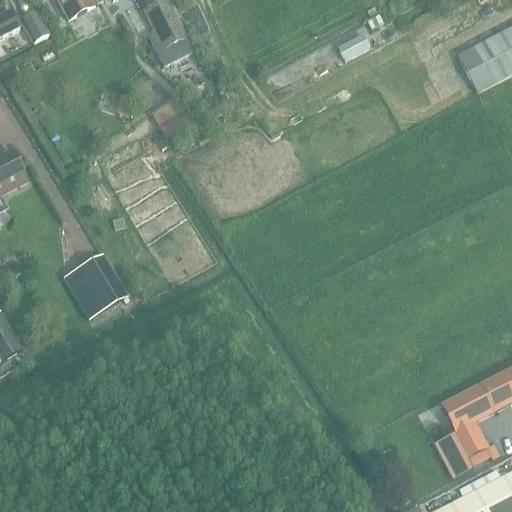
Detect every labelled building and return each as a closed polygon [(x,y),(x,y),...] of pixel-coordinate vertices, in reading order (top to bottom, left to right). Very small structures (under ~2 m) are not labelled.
[(55,0),(68,23),(94,9),(94,8),(107,0),(55,0)] [(163,52),(163,53),(185,41),(166,3),(144,14),(163,52)] [(0,15),(0,39),(19,29),(8,11),(0,15)] [(19,22),(32,48),(49,39),(36,13),(19,22)] [(377,19),(365,25),(369,33),(381,27),(377,19)] [(511,27),(456,57),(476,95),(511,75),(511,27)] [(362,38),(337,51),(345,65),(369,52),(362,38)] [(153,118),(159,128),(169,122),(170,124),(178,119),(176,115),(182,111),(178,103),(153,118)] [(0,198),(26,185),(11,155),(0,160),(0,198)] [(112,223),(115,232),(124,229),(122,221),(112,223)] [(81,272),(64,282),(88,323),(127,299),(95,246),(73,258),(81,272)] [(0,365),(0,366),(22,353),(0,316),(0,365)] [(511,373),(442,411),(455,435),(435,446),(454,481),(472,471),(467,462),(486,452),(490,461),(491,463),(499,459),(494,447),(491,449),(490,446),(486,447),(474,424),(511,404),(511,373)] [(511,511),(511,474),(439,511),(511,511)]
